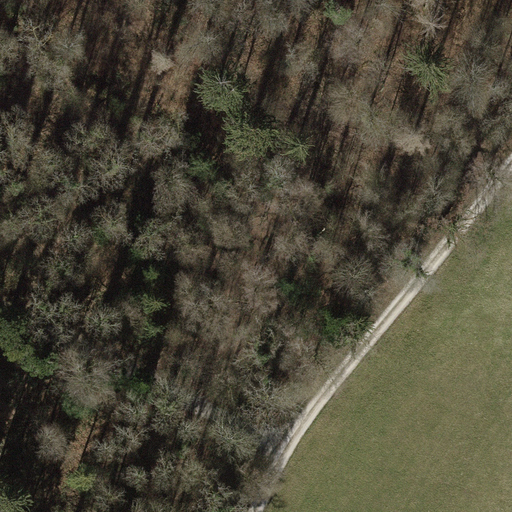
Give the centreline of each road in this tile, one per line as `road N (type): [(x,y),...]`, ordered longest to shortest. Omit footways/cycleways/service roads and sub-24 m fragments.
road 1 (track): [(249,511),(284,438),(511,167)]
road 2 (track): [(284,438),(0,305)]
